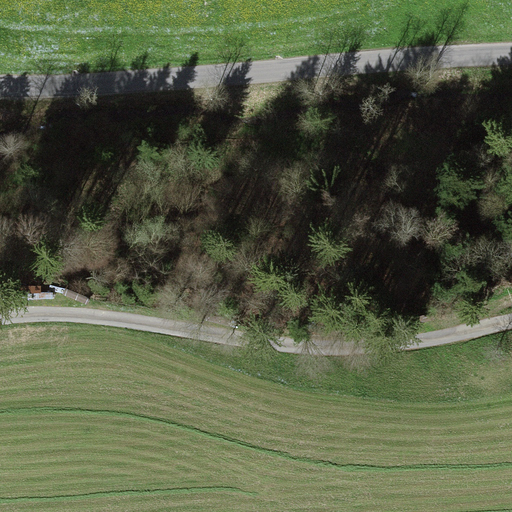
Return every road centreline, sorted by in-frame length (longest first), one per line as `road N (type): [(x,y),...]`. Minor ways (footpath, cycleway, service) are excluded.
road 1 (unclassified): [(511,320),(360,347),(65,316),(0,321)]
road 2 (unclassified): [(0,85),(511,60)]
